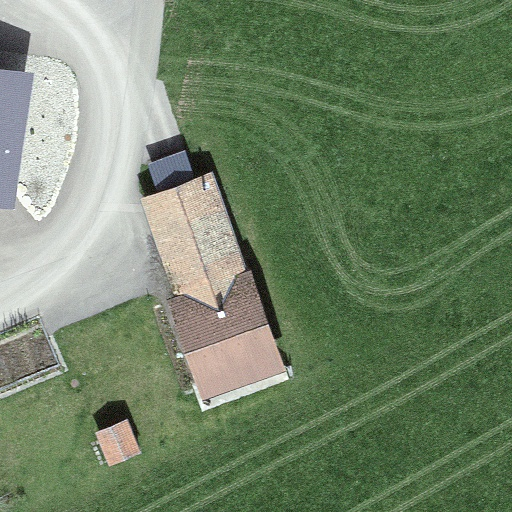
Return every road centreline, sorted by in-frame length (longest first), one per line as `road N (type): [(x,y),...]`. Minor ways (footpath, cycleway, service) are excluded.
road 1 (track): [(162,0),(124,224),(98,282),(0,323)]
road 2 (track): [(0,1),(161,10)]
